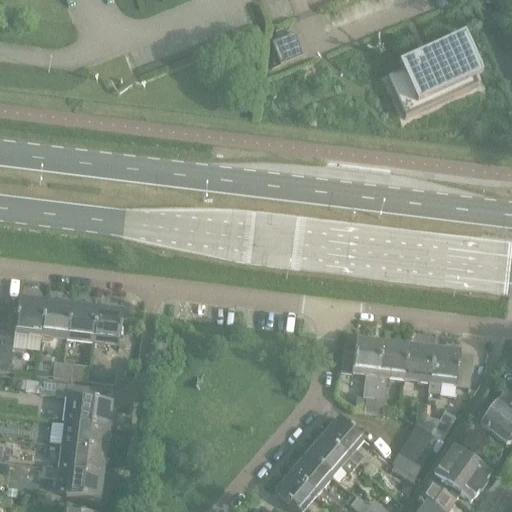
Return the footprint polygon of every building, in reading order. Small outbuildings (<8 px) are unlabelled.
[(304,60),(295,37),(272,46),(280,69),(304,60)] [(478,90),(475,82),(482,79),(464,39),(398,68),(402,76),(387,82),(405,122),(478,90)] [(43,308),(17,304),(13,338),(39,341),(43,308)] [(69,311),(43,308),(39,341),(64,344),(69,311)] [(95,314),(69,311),(64,344),(91,348),(95,314)] [(121,317),(95,314),(91,348),(117,351),(121,317)] [(381,347),(355,344),(351,378),(365,380),(363,402),(366,402),(364,416),(373,417),(381,347)] [(407,350),(381,347),(373,417),(382,418),(386,383),(403,385),(407,350)] [(11,351),(0,348),(0,375),(8,376),(11,351)] [(433,353),(407,350),(403,385),(428,388),(433,353)] [(442,389),(455,391),(459,357),(433,353),(428,388),(429,388),(428,397),(441,398),(442,389)] [(65,367),(56,365),(53,381),(63,382),(65,367)] [(63,382),(72,383),(74,368),(65,367),(63,382)] [(114,378),(88,375),(87,386),(112,389),(114,378)] [(67,390),(41,387),(39,398),(65,402),(67,390)] [(511,419),(504,414),(511,403),(511,399),(505,395),(480,429),(505,447),(507,446),(511,445),(511,419)] [(110,407),(69,402),(67,416),(63,415),(62,426),(63,427),(63,426),(74,428),(107,432),(110,407)] [(424,433),(425,424),(426,424),(427,409),(417,408),(416,423),(415,423),(415,429),(424,433)] [(443,445),(456,422),(445,416),(431,438),(443,445)] [(364,445),(339,423),(322,442),(356,471),(364,462),(355,455),(364,445)] [(107,432),(74,428),(63,427),(60,451),(104,456),(107,432)] [(424,433),(415,429),(409,438),(438,456),(444,446),(442,445),(443,445),(431,438),(424,433)] [(438,456),(409,438),(403,448),(427,463),(433,453),(438,456)] [(356,471),(322,442),(306,460),(332,482),(341,472),(349,479),(356,471)] [(427,463),(403,448),(397,458),(421,473),(427,463)] [(104,456),(60,451),(57,473),(57,475),(58,475),(68,476),(101,480),(104,456)] [(433,479),(428,487),(429,487),(455,505),(460,498),(471,506),(491,477),(453,451),(433,479)] [(421,473),(397,458),(392,467),(395,469),(414,480),(415,481),(416,482),(421,473)] [(332,482),(306,460),(290,479),(316,500),(332,482)] [(395,469),(391,475),(412,487),(415,481),(414,480),(395,469)] [(57,473),(42,471),(41,482),(57,483),(58,475),(57,475),(57,473)] [(101,480),(68,476),(65,501),(98,505),(101,480)] [(305,511),(316,500),(290,479),(274,497),(291,511),(305,511)] [(429,487),(420,500),(420,501),(436,511),(450,511),(455,505),(429,487)] [(366,511),(354,501),(348,508),(352,511),(366,511),(365,511),(366,511)]
